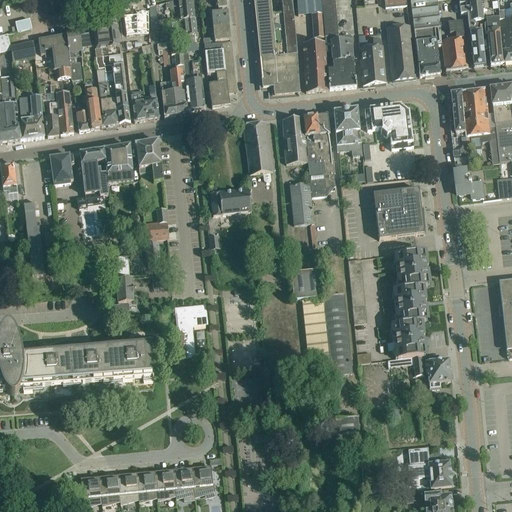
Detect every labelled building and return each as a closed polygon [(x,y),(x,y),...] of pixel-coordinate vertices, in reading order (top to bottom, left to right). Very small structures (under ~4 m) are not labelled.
[(178,11),(194,9),(192,0),(176,0),(177,1),(172,2),(173,11),(178,10),(178,11)] [(226,0),(217,0),(218,9),(227,8),(226,0)] [(253,0),(263,90),(271,89),(272,98),(299,96),(299,95),(298,86),(290,0),(280,0),(282,13),(271,14),(269,0),(253,0)] [(323,39),(318,0),(295,0),(298,18),(311,16),(314,40),(323,39)] [(376,0),(360,0),(362,9),(367,9),(377,8),(376,0)] [(406,8),(405,0),(384,0),(385,10),(406,8)] [(437,3),(436,0),(409,0),(419,79),(440,76),(439,72),(434,30),(440,29),(437,3)] [(484,0),(486,13),(485,13),(486,23),(490,68),(511,64),(511,12),(510,13),(509,1),(506,2),(505,0),(484,0)] [(351,40),(350,37),(338,40),(337,40),(333,3),(321,4),(325,43),(330,42),(333,72),(327,72),(329,92),(356,89),(351,40)] [(459,4),(459,6),(460,16),(467,15),(468,32),(469,32),(473,70),(485,68),(481,33),(483,22),(481,4),(469,5),(469,3),(459,4)] [(195,20),(194,9),(178,11),(178,10),(173,11),(173,14),(178,13),(179,22),(184,22),(195,20)] [(213,29),(229,27),(227,12),(212,14),(213,29)] [(137,36),(149,35),(148,14),(135,14),(137,36)] [(137,36),(136,15),(123,17),(126,38),(137,36)] [(195,20),(184,22),(185,33),(180,33),(180,37),(194,36),(197,36),(195,20)] [(17,33),(32,29),(30,21),(15,24),(17,33)] [(445,74),(468,71),(461,23),(447,25),(449,35),(454,35),(455,40),(441,42),(445,74)] [(117,27),(105,28),(105,29),(107,50),(118,48),(119,48),(117,27)] [(229,27),(213,29),(214,42),(230,41),(229,27)] [(392,83),(415,80),(409,27),(387,29),(392,83)] [(105,29),(93,31),(96,51),(107,50),(105,29)] [(82,57),(82,47),(79,34),(66,37),(68,50),(70,71),(69,71),(70,80),(81,79),(79,57),(82,57)] [(8,35),(0,37),(0,54),(11,51),(11,48),(8,35)] [(68,50),(66,37),(38,42),(40,57),(45,56),(44,52),(52,51),(54,73),(56,72),(57,82),(70,80),(69,71),(70,71),(68,50)] [(373,49),(371,49),(373,80),(373,82),(374,82),(375,84),(374,84),(374,87),(386,85),(382,48),(381,48),(381,42),(372,42),(373,49)] [(11,48),(11,51),(12,63),(35,58),(33,43),(11,48)] [(183,67),(183,63),(182,54),(181,46),(181,43),(170,44),(171,52),(174,52),(176,67),(183,67)] [(230,43),(210,45),(204,46),(207,77),(216,76),(216,82),(208,83),(212,110),(213,110),(212,109),(229,107),(228,94),(235,93),(235,95),(236,95),(230,43)] [(328,93),(328,83),(324,43),(303,45),(305,84),(306,94),(328,93)] [(167,50),(167,44),(156,45),(156,51),(162,51),(164,67),(169,67),(167,50)] [(149,47),(141,48),(142,55),(150,54),(149,47)] [(373,80),(371,49),(359,50),(363,89),(374,87),(374,84),(375,84),(374,82),(373,82),(373,80)] [(187,62),(183,63),(183,67),(188,113),(197,112),(193,81),(188,82),(187,78),(189,78),(187,62)] [(193,81),(197,112),(205,111),(200,65),(191,66),(192,75),(196,74),(197,81),(193,81)] [(122,67),(112,68),(112,73),(113,83),(124,82),(122,67)] [(171,86),(175,117),(188,115),(185,93),(181,94),(180,84),(183,83),(182,71),(169,73),(171,86)] [(1,79),(3,107),(7,145),(21,143),(21,142),(20,142),(18,121),(15,121),(14,115),(18,115),(17,105),(14,78),(1,79)] [(124,82),(113,83),(115,98),(126,96),(126,95),(126,96),(124,82)] [(112,83),(98,85),(102,121),(103,130),(118,128),(118,127),(112,83)] [(175,117),(171,86),(165,86),(165,83),(160,84),(164,119),(175,117)] [(144,104),(146,123),(159,120),(155,87),(148,88),(150,103),(144,104)] [(91,88),(85,88),(87,109),(90,133),(103,130),(102,121),(100,121),(97,91),(92,92),(91,88)] [(511,88),(497,90),(492,91),(496,129),(497,141),(498,147),(500,164),(511,163),(511,88)] [(146,123),(144,104),(139,105),(137,91),(130,91),(134,125),(146,123)] [(486,92),(463,95),(469,139),(470,152),(472,152),(481,151),(483,144),(490,143),(493,167),(500,166),(500,164),(498,147),(497,141),(496,129),(491,129),(486,92)] [(56,96),(57,105),(60,138),(73,136),(69,94),(56,96)] [(456,126),(451,127),(454,154),(454,160),(455,160),(469,159),(466,135),(468,135),(464,105),(463,95),(453,96),(453,98),(454,104),(456,126)] [(126,96),(115,98),(116,106),(117,112),(128,111),(128,110),(126,96)] [(43,130),(41,108),(40,98),(19,100),(21,122),(22,131),(23,142),(23,143),(44,140),(43,130)] [(60,138),(57,105),(49,105),(50,120),(44,120),(45,129),(46,129),(47,139),(60,138)] [(401,107),(364,111),(367,133),(381,132),(382,133),(380,135),(387,140),(388,138),(389,138),(391,152),(413,149),(409,113),(406,113),(401,109),(401,107)] [(87,109),(76,111),(79,134),(90,133),(87,109)] [(128,111),(117,112),(119,127),(130,126),(130,125),(128,111)] [(357,112),(333,115),(337,154),(351,153),(352,159),(362,157),(357,112)] [(327,116),(302,119),(302,120),(307,164),(311,200),(326,199),(325,190),(335,189),(327,116)] [(302,120),(281,122),(286,166),(307,163),(302,120)] [(271,181),(270,175),(272,174),(265,124),(242,128),(249,178),(262,176),(263,182),(266,184),(269,184),(271,181)] [(153,184),(163,182),(162,167),(158,143),(135,147),(139,171),(152,168),(153,184)] [(130,148),(105,152),(106,163),(108,187),(133,184),(131,163),(131,158),(130,148)] [(106,163),(105,152),(80,156),(81,165),(86,202),(101,199),(100,199),(108,198),(105,176),(100,176),(100,171),(97,171),(96,165),(106,163)] [(72,156),(49,159),(53,188),(70,185),(70,183),(73,183),(71,167),(74,167),(72,156)] [(13,166),(1,168),(4,193),(8,192),(8,195),(17,194),(13,166)] [(458,188),(459,197),(467,196),(467,195),(472,195),(473,202),(484,201),(482,185),(475,185),(474,177),(468,178),(467,174),(457,175),(459,188),(458,188)] [(511,179),(498,182),(499,191),(500,201),(511,199),(511,179)] [(213,218),(223,217),(251,215),(249,192),(211,196),(213,218)] [(373,198),(379,242),(424,236),(424,234),(423,229),(422,217),(420,217),(419,210),(421,210),(418,192),(373,198)] [(62,292),(59,265),(55,228),(36,230),(34,207),(38,206),(24,207),(25,217),(25,223),(26,223),(27,233),(26,233),(33,295),(62,292)] [(169,241),(166,212),(157,212),(158,225),(144,226),(145,243),(169,241)] [(218,237),(208,239),(210,251),(220,250),(218,237)] [(158,244),(145,245),(148,269),(166,268),(165,260),(160,261),(158,244)] [(397,361),(413,359),(423,358),(422,349),(426,349),(425,343),(421,343),(421,338),(424,338),(424,332),(419,332),(418,324),(424,323),(423,314),(427,314),(427,308),(423,308),(422,303),(426,303),(425,297),(421,297),(420,289),(426,288),(425,280),(429,279),(428,273),(425,273),(424,269),(428,268),(427,262),(423,262),(422,254),(396,257),(397,266),(395,266),(398,291),(394,291),(395,300),(393,300),(396,325),(393,326),(394,335),(392,335),(394,352),(396,352),(397,361)] [(360,261),(348,263),(354,326),(367,325),(360,261)] [(101,279),(108,278),(107,266),(100,267),(101,279)] [(319,271),(292,274),(294,302),(302,301),(321,298),(322,298),(319,271)] [(115,314),(118,313),(130,312),(129,305),(128,305),(128,304),(133,304),(131,280),(116,281),(118,305),(119,305),(119,306),(114,306),(115,314)] [(511,283),(500,285),(503,307),(500,307),(499,308),(500,317),(501,318),(504,318),(509,361),(511,360),(511,283)] [(475,287),(476,313),(487,312),(486,287),(475,287)] [(321,298),(330,378),(352,375),(344,296),(322,298),(321,298)] [(176,311),(182,366),(194,364),(193,358),(190,329),(193,327),(206,325),(204,313),(203,308),(176,311)] [(0,402),(4,402),(6,405),(10,406),(14,406),(17,405),(21,404),(23,401),(154,390),(150,345),(136,346),(133,346),(132,346),(132,350),(128,351),(127,347),(123,347),(96,349),(93,350),(92,350),(92,354),(88,354),(87,350),(83,350),(56,353),(53,353),(52,353),(52,357),(47,357),(47,353),(46,353),(43,354),(22,355),(21,349),(19,343),(17,336),(13,329),(11,327),(9,326),(6,327),(4,328),(2,330),(0,336),(0,402)] [(358,366),(368,365),(371,365),(370,355),(357,356),(358,366)] [(438,356),(423,358),(424,365),(426,364),(438,363),(439,363),(438,356)] [(424,377),(422,359),(414,360),(414,366),(415,378),(424,377)] [(440,384),(451,383),(450,374),(449,374),(448,362),(439,363),(438,363),(426,364),(427,376),(428,376),(429,389),(432,391),(439,391),(440,389),(440,384)] [(259,378),(247,380),(249,393),(261,391),(259,378)] [(396,412),(389,413),(390,422),(397,421),(396,412)] [(361,444),(358,418),(334,420),(337,446),(361,444)] [(417,452),(408,453),(410,468),(408,468),(409,480),(430,478),(431,490),(451,488),(449,464),(429,465),(428,450),(417,451),(417,452)] [(192,471),(195,500),(195,498),(213,493),(212,487),(212,480),(214,480),(214,473),(211,473),(211,469),(201,470),(201,474),(193,474),(193,471),(192,471)] [(195,500),(192,471),(182,472),(182,475),(174,476),(174,472),(173,472),(176,502),(176,500),(194,495),(194,500),(195,500)] [(176,502),(173,472),(164,473),(164,477),(156,478),(155,474),(158,504),(158,501),(175,496),(176,502)] [(137,476),(136,476),(139,505),(139,503),(157,498),(157,504),(158,504),(155,474),(145,475),(145,479),(137,480),(137,476)] [(118,478),(121,507),(121,505),(138,500),(139,505),(136,476),(127,477),(127,481),(119,482),(118,478)] [(100,479),(99,479),(102,507),(120,502),(120,507),(121,507),(118,478),(108,479),(108,483),(100,483),(100,479)] [(102,507),(99,479),(90,480),(90,484),(81,485),(83,511),(84,511),(84,509),(101,504),(102,509),(102,507)] [(425,511),(453,509),(452,501),(451,500),(450,495),(441,496),(441,494),(424,496),(425,511)]
